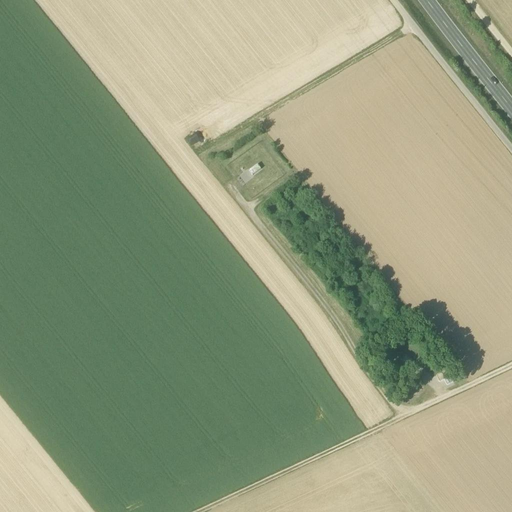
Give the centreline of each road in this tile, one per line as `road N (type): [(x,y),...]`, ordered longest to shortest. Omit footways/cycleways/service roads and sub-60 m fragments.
road 1 (track): [(403,417),(205,149),(412,25)]
road 2 (track): [(203,511),(511,367)]
road 3 (track): [(412,25),(511,149)]
road 4 (secondary): [(511,109),(428,0)]
